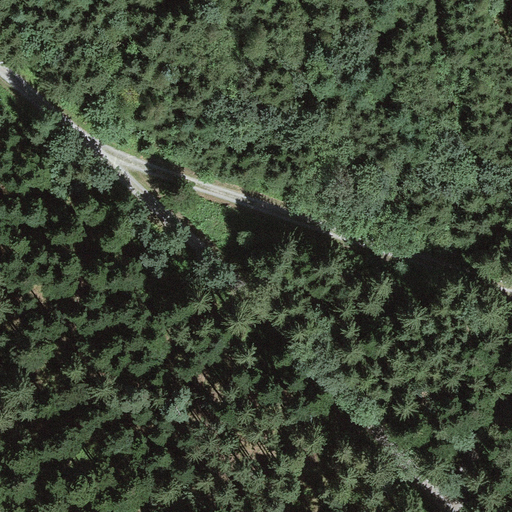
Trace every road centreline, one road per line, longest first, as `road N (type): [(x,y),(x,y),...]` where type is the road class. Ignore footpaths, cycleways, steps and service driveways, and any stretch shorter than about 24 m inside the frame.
road 1 (track): [(100,155),(445,511)]
road 2 (track): [(100,155),(511,287)]
road 3 (track): [(0,61),(100,155)]
road 4 (track): [(460,511),(468,452),(511,393)]
